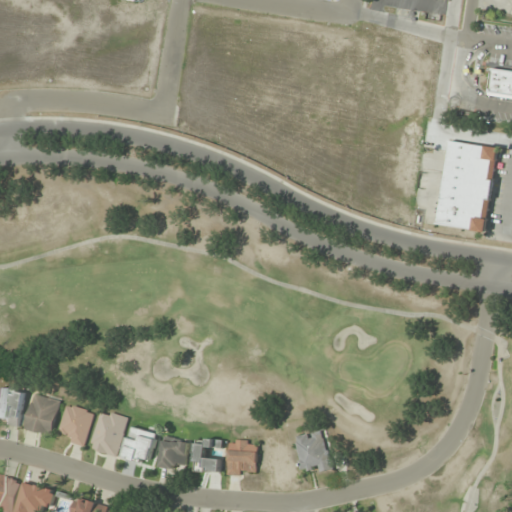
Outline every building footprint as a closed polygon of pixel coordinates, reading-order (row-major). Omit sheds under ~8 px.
[(511,97),(511,70),(492,67),(488,94),(511,97)] [(486,233),(502,149),(452,139),(436,223),(486,233)] [(0,422),(21,426),(26,393),(0,388),(0,422)] [(26,430),(54,436),(61,399),(33,394),(26,430)] [(61,430),(70,433),(67,441),(85,447),(95,412),(68,404),(61,430)] [(128,417),(100,411),(92,451),(120,457),(128,417)] [(159,434),(133,427),(125,458),(151,465),(159,434)] [(304,474),(333,467),(325,429),(295,436),(304,474)] [(185,473),(191,443),(166,438),(160,468),(185,473)] [(223,450),(224,441),(199,438),(195,468),(222,471),(223,459),(213,458),(214,449),(223,450)] [(259,441),(230,440),(228,476),(247,476),(247,472),(258,473),(259,441)] [(58,489),(0,476),(0,509),(12,511),(42,511),(43,508),(53,510),(58,489)] [(108,511),(110,507),(78,497),(73,511),(108,511)]
